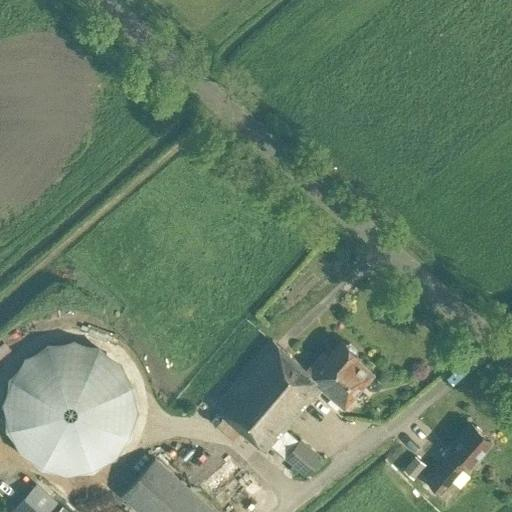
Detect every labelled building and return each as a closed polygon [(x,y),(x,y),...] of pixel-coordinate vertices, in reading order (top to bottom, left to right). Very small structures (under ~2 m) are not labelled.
[(138,407),(134,379),(119,356),(97,340),(70,334),(45,338),(22,353),(7,374),(1,401),(6,428),(19,448),(38,462),(60,470),(88,467),(113,454),(130,433),(138,407)] [(272,340),(215,405),(266,450),(271,444),(285,456),(306,475),(322,456),(301,438),(299,440),(285,428),(300,411),(309,401),(323,385),(307,371),(272,340)] [(307,371),(323,385),(337,397),(344,403),(372,371),(356,357),(358,354),(343,340),(329,355),(324,351),(307,371)] [(491,440),(471,423),(450,447),(448,446),(442,453),(447,457),(426,480),(440,492),(466,462),(470,465),(491,440)] [(414,478),(426,464),(416,455),(404,469),(414,478)] [(143,511),(216,511),(155,457),(122,493),(143,511)] [(22,504),(30,511),(39,511),(54,497),(39,486),(22,504)] [(72,511),(62,503),(54,511),(72,511)]
